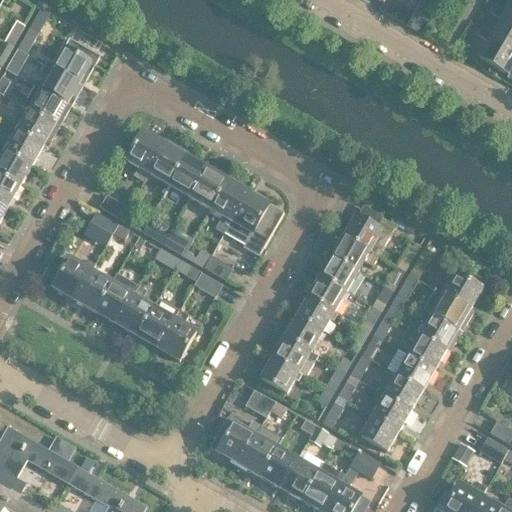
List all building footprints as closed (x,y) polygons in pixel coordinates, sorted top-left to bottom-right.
[(423,0),(421,0),(414,13),(426,19),(434,6),(423,0)] [(511,51),(511,21),(504,17),(505,14),(493,7),(488,15),(500,22),(493,36),(490,40),(511,51)] [(16,42),(24,28),(15,23),(7,37),(16,42)] [(506,78),(511,67),(511,51),(490,40),(493,36),(480,28),(474,38),(487,46),(478,62),(506,78)] [(25,57),(38,36),(28,30),(16,52),(25,57)] [(0,61),(4,63),(12,49),(3,44),(0,48),(0,61)] [(63,51),(51,72),(77,87),(90,66),(63,51)] [(13,78),(22,64),(12,58),(4,72),(13,78)] [(51,72),(39,92),(69,110),(81,89),(77,87),(51,72)] [(0,97),(2,98),(10,84),(0,78),(0,79),(0,97)] [(58,121),(61,123),(69,110),(39,92),(28,113),(54,128),(58,121)] [(57,130),(54,128),(28,113),(16,133),(42,148),(46,141),(50,143),(57,130)] [(42,148),(16,133),(4,153),(30,168),(42,148)] [(141,134),(124,163),(137,170),(133,178),(142,183),(146,176),(164,145),(165,143),(164,143),(162,146),(141,134)] [(167,188),(184,159),(186,156),(176,149),(172,149),(164,145),(146,176),(167,188)] [(0,177),(19,189),(30,168),(4,153),(0,160),(0,177)] [(186,156),(184,159),(167,188),(188,200),(205,171),(185,160),(187,156),(186,156)] [(188,200),(209,211),(225,183),(205,171),(188,200)] [(0,204),(7,209),(19,189),(0,177),(0,204)] [(222,236),(230,223),(246,195),(225,183),(209,211),(221,219),(214,231),(222,236)] [(268,207),(246,195),(230,223),(251,236),(268,207)] [(119,222),(126,210),(106,198),(99,210),(119,222)] [(127,210),(126,210),(119,222),(119,223),(131,229),(136,220),(125,214),(127,210)] [(109,240),(116,227),(96,215),(88,228),(109,240)] [(354,218),(342,239),(368,254),(376,259),(393,232),(379,223),(375,230),(354,218)] [(117,227),(116,227),(109,240),(110,240),(112,236),(123,242),(128,233),(117,227)] [(160,247),(166,237),(155,231),(149,241),(160,247)] [(178,244),(166,237),(160,247),(172,254),(178,244)] [(376,259),(368,254),(342,239),(330,260),(356,275),(362,264),(372,269),(377,260),(376,259)] [(406,249),(415,254),(419,248),(414,246),(411,251),(406,249)] [(394,270),(403,275),(415,254),(406,249),(394,270)] [(170,257),(158,251),(153,260),(165,267),(170,257)] [(419,257),(428,262),(431,257),(422,251),(419,257)] [(201,271),(207,262),(197,256),(191,265),(201,271)] [(407,277),(416,283),(428,262),(419,257),(407,277)] [(207,262),(201,271),(202,272),(203,271),(224,283),(231,270),(210,258),(207,262)] [(356,275),(330,260),(327,258),(315,278),(318,280),(343,295),(356,275)] [(72,303),(89,273),(68,261),(50,290),(72,303)] [(184,278),(195,284),(200,276),(200,275),(189,268),(184,278)] [(403,275),(394,270),(382,290),(391,296),(403,275)] [(89,273),(72,303),(93,315),(110,286),(89,273)] [(116,276),(110,286),(93,315),(114,327),(137,288),(116,276)] [(200,276),(195,284),(193,288),(214,300),(221,288),(200,276)] [(405,302),(416,283),(407,277),(395,298),(404,302),(405,302)] [(480,292),(454,277),(442,298),(468,313),(480,292)] [(331,316),(343,295),(318,280),(306,300),(331,316)] [(137,288),(114,327),(135,339),(152,310),(140,303),(145,293),(137,288)] [(391,296),(382,290),(370,311),(379,316),(391,296)] [(435,293),(423,314),(430,318),(460,335),(472,315),(468,313),(442,298),(435,293)] [(404,302),(395,298),(384,318),(393,323),(401,309),(400,308),(404,302)] [(306,300),(294,320),(319,336),(331,316),(306,300)] [(157,302),(152,310),(135,339),(156,352),(173,322),(178,314),(157,302)] [(358,331),(367,337),(379,316),(370,311),(358,331)] [(178,314),(173,322),(156,352),(177,364),(194,334),(181,326),(186,318),(178,314)] [(460,335),(430,318),(419,338),(444,353),(448,355),(460,335)] [(294,320),(291,319),(279,339),(307,356),(319,336),(294,320)] [(381,343),(389,329),(380,324),(372,338),(381,343)] [(367,337),(358,331),(351,344),(360,349),(367,337)] [(432,373),(444,353),(419,338),(407,358),(432,373)] [(267,359),(270,360),(296,375),(304,380),(316,361),(307,356),(279,339),(267,359)] [(369,363),(377,349),(368,344),(360,358),(369,363)] [(421,394),(432,373),(407,358),(395,379),(421,394)] [(270,360),(258,381),(284,396),(296,375),(270,360)] [(334,371),(341,376),(348,364),(341,360),(334,371)] [(357,384),(366,370),(356,364),(348,378),(357,384)] [(341,376),(334,371),(322,391),(329,395),(341,376)] [(336,399),(345,404),(357,384),(348,378),(336,399)] [(395,379),(383,399),(409,414),(421,394),(395,379)] [(329,395),(322,391),(314,404),(321,409),(329,395)] [(264,420),(272,404),(253,393),(244,409),(264,420)] [(345,404),(336,399),(320,426),(330,431),(345,404)] [(383,399),(371,419),(397,434),(409,414),(383,399)] [(274,405),(272,404),(264,420),(266,421),(269,414),(280,420),(286,411),(274,405)] [(397,434),(371,419),(359,440),(385,455),(397,434)] [(216,455),(237,467),(254,437),(259,428),(251,424),(246,433),(226,421),(216,439),(223,443),(216,455)] [(309,437),(314,428),(304,422),(299,431),(296,436),(307,442),(309,437)] [(489,436),(510,448),(511,443),(511,434),(495,425),(489,436)] [(259,428),(254,437),(237,467),(258,479),(274,450),(263,443),(268,435),(260,430),(260,429),(259,428)] [(314,428),(309,437),(321,444),(327,435),(314,428)] [(25,463),(66,487),(76,470),(6,429),(0,439),(0,486),(8,492),(25,463)] [(479,454),(499,465),(505,453),(486,441),(479,454)] [(352,462),(357,453),(346,447),(341,455),(352,462)] [(457,464),(467,469),(475,454),(465,449),(457,464)] [(258,479),(279,491),(295,462),(274,450),(258,479)] [(377,465),(357,453),(352,462),(348,469),(368,481),(377,465)] [(505,453),(499,465),(500,466),(502,461),(511,467),(511,455),(507,453),(505,453)] [(85,459),(78,471),(86,475),(92,464),(85,459)] [(279,491),(299,503),(316,474),(295,462),(279,491)] [(317,475),(316,474),(299,503),(314,511),(321,511),(342,478),(322,466),(317,475)] [(76,470),(66,487),(107,510),(105,511),(144,511),(145,510),(86,475),(78,471),(76,470)] [(342,478),(321,511),(364,511),(368,505),(346,492),(351,484),(342,478)] [(471,511),(473,510),(480,498),(485,489),(474,483),(470,484),(466,490),(458,485),(452,496),(444,492),(436,506),(444,511),(443,511),(471,511)] [(3,511),(43,511),(32,505),(8,492),(0,486),(0,511),(1,511),(3,511)] [(36,498),(32,505),(43,511),(45,511),(49,506),(36,498)] [(499,511),(500,511),(497,510),(480,498),(473,510),(471,511),(499,511)] [(511,511),(511,506),(505,502),(500,511),(499,511),(511,511)]
